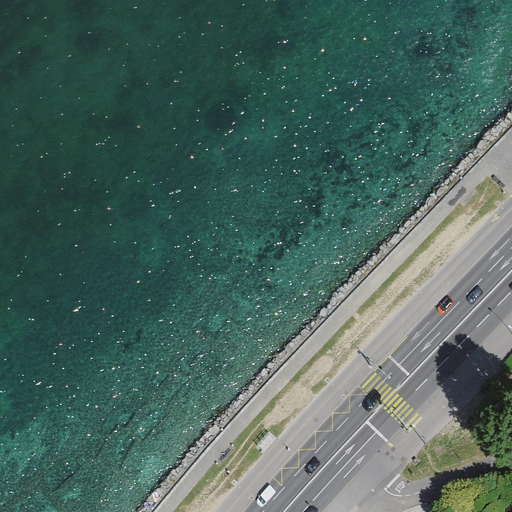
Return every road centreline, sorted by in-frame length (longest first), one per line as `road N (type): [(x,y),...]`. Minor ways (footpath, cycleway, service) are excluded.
road 1 (primary): [(511,248),(263,511)]
road 2 (primary): [(352,458),(511,291)]
road 3 (residential): [(352,458),(403,496),(511,462)]
